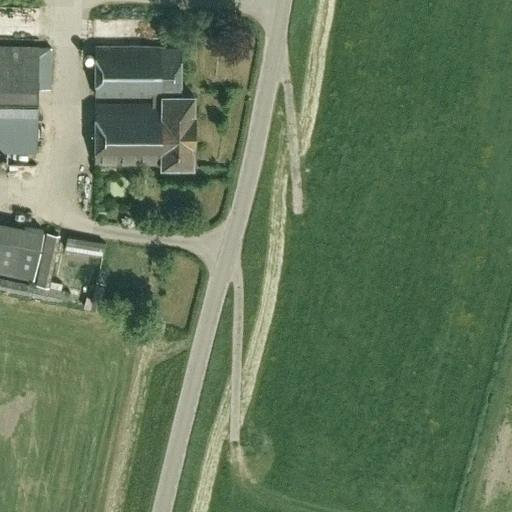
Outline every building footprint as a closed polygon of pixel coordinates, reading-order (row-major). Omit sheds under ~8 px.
[(0,44),(0,152),(6,153),(6,168),(35,166),(38,45),(0,44)] [(94,163),(160,163),(160,167),(193,167),(193,95),(178,95),(178,46),(95,46),(95,95),(154,96),(153,104),(95,104),(94,163)] [(44,229),(0,220),(0,271),(34,278),(44,229)] [(49,224),(35,284),(48,287),(62,227),(49,224)] [(0,287),(61,301),(63,290),(48,287),(35,284),(1,277),(0,279),(0,287)]
